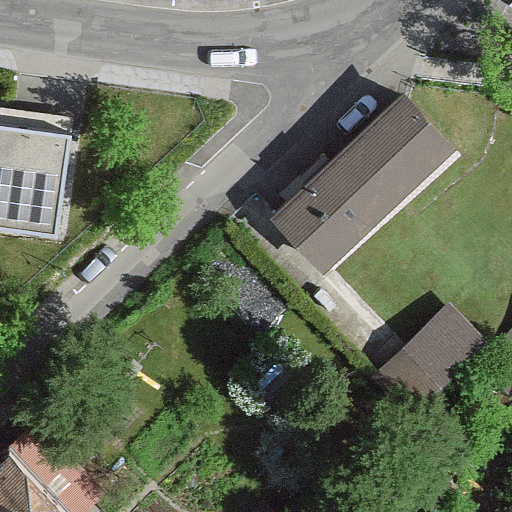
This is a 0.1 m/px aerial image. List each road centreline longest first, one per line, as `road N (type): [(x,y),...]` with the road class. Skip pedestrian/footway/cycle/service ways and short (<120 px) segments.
road 1 (residential): [(0,372),(346,37)]
road 2 (residential): [(0,15),(202,43),(346,37)]
